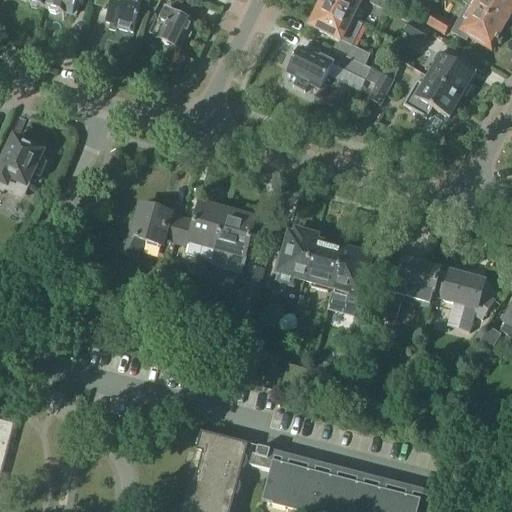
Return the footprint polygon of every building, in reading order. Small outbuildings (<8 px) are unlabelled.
[(32,11),(38,12),(40,11),(44,12),(47,3),(47,0),(13,0),(13,3),(14,4),(24,6),(30,8),(32,11)] [(78,0),(47,0),(47,3),(44,12),(49,14),(51,16),(57,17),(58,16),(66,18),(67,16),(76,18),(79,8),(76,8),(78,0)] [(134,0),(96,0),(94,8),(105,11),(106,7),(109,8),(105,25),(115,28),(114,30),(132,35),(141,2),(134,0)] [(363,1),(359,0),(324,0),(321,7),(352,23),(352,22),(363,1)] [(392,7),(377,0),(371,0),(369,6),(388,15),(392,7)] [(465,0),(462,6),(473,12),(501,29),(511,10),(511,7),(499,0),(465,0)] [(331,54),(341,58),(341,57),(364,69),(365,68),(370,58),(351,48),(362,27),(352,22),(352,23),(321,7),(310,29),(337,42),(331,54)] [(155,39),(160,42),(180,52),(194,25),(166,11),(160,23),(157,21),(149,37),(155,39)] [(466,23),(462,21),(457,30),(489,49),(501,29),(473,12),(466,23)] [(426,27),(444,38),(451,26),(433,15),(426,27)] [(402,36),(422,47),(430,33),(410,22),(402,36)] [(321,60),(320,63),(299,53),(288,75),(298,80),(293,89),(305,95),(310,86),(321,91),(333,66),(321,60)] [(428,80),(459,99),(459,98),(464,100),(471,88),(467,85),(472,76),(437,56),(431,65),(436,67),(428,80)] [(341,57),(341,58),(336,69),(365,84),(371,72),(365,68),(364,69),(341,57)] [(382,109),(395,85),(382,78),(369,102),(382,109)] [(423,88),(417,85),(404,108),(427,121),(433,111),(446,120),(459,99),(428,80),(423,88)] [(0,194),(4,196),(5,194),(23,203),(27,193),(28,193),(35,179),(40,182),(47,167),(40,163),(44,154),(14,140),(0,169),(0,194)] [(185,256),(212,263),(215,264),(228,215),(200,207),(195,225),(184,221),(177,246),(187,249),(185,256)] [(135,230),(131,229),(119,255),(135,263),(144,244),(161,249),(163,242),(177,246),(184,221),(171,218),(172,216),(141,208),(135,230)] [(242,272),(256,223),(228,215),(215,264),(242,272)] [(275,275),(279,276),(276,285),(293,290),(296,281),(306,284),(317,240),(296,234),(295,239),(290,238),(286,251),(282,250),(275,275)] [(306,284),(313,286),(311,291),(334,297),(346,253),(317,245),(318,240),(317,240),(306,284)] [(334,297),(347,301),(346,305),(358,309),(371,261),(346,253),(334,297)] [(392,302),(385,300),(381,319),(397,324),(402,305),(417,310),(418,307),(430,310),(432,302),(432,303),(440,276),(441,272),(403,262),(392,302)] [(248,267),(241,294),(258,298),(265,271),(248,267)] [(472,319),(473,320),(474,318),(482,324),(496,304),(484,296),(487,285),(451,275),(450,278),(440,276),(432,303),(434,303),(434,300),(442,302),(441,305),(452,308),(451,310),(453,313),(472,319)] [(305,317),(309,301),(299,299),(295,314),(305,317)] [(511,318),(508,325),(506,324),(501,333),(511,340),(511,318)] [(248,325),(242,347),(257,352),(263,329),(248,325)] [(491,354),(501,336),(488,328),(477,346),(491,354)] [(354,379),(360,357),(345,353),(339,375),(354,379)] [(307,373),(289,368),(282,390),(300,396),(307,373)] [(0,455),(7,457),(15,426),(9,425),(10,421),(0,417),(0,455)] [(231,511),(249,448),(221,441),(201,436),(196,455),(202,456),(196,481),(190,479),(181,511),(231,511)] [(255,450),(250,469),(271,474),(263,504),(273,507),(274,509),(284,511),(431,511),(434,502),(437,503),(438,498),(424,494),(421,504),(278,466),(280,457),(255,450)]
